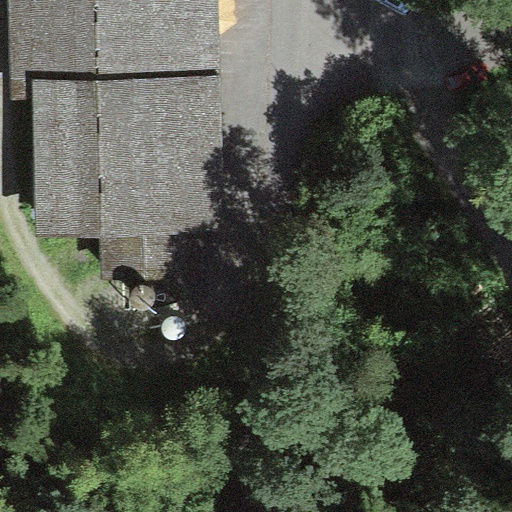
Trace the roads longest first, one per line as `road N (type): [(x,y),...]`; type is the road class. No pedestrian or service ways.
road 1 (track): [(1,0),(4,151),(14,205),(35,253),(102,341),(133,354),(164,353),(192,340),(222,309),(276,158)]
road 2 (unclassified): [(284,0),(250,511)]
road 3 (track): [(511,272),(383,53)]
